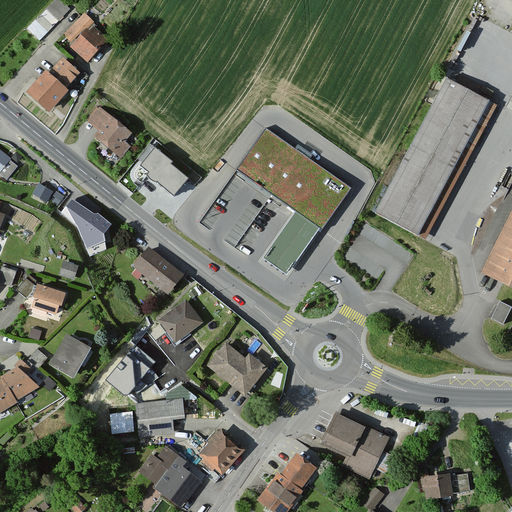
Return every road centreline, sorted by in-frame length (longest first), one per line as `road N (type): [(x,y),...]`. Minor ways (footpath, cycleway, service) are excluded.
road 1 (secondary): [(254,306),(0,102)]
road 2 (unclassified): [(220,507),(314,378)]
